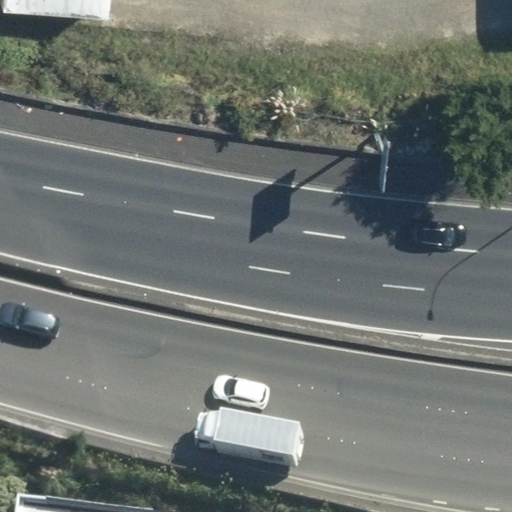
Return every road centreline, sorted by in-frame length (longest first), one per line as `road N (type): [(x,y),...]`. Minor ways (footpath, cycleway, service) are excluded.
road 1 (primary): [(511,451),(287,415),(0,351)]
road 2 (primary): [(0,195),(236,243),(511,273)]
